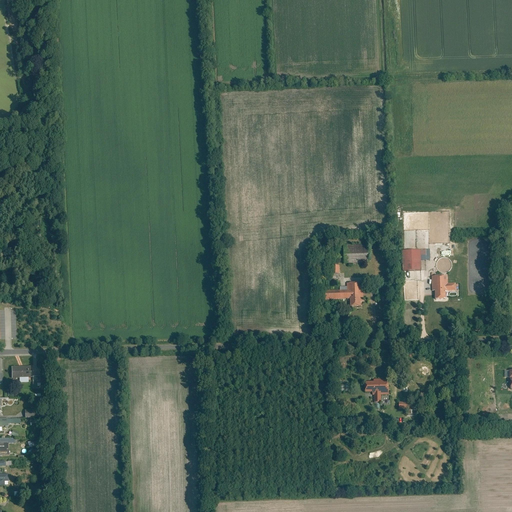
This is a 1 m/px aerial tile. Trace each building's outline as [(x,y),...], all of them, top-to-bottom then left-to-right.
[(369,245),(345,246),(346,263),(370,262),(369,245)] [(423,250),(408,251),(409,270),(423,270),(423,250)] [(449,275),(437,276),(438,292),(449,292),(449,284),(449,275)] [(364,282),(349,283),(349,290),(329,291),(329,299),(352,299),(353,307),(362,307),(362,297),(365,297),(364,282)] [(31,367),(12,367),(12,380),(31,379),(31,367)] [(33,376),(33,386),(41,386),(40,376),(33,376)] [(390,395),(389,380),(374,381),(374,382),(367,382),(367,393),(373,393),(373,396),(374,396),(374,403),(381,402),(381,395),(390,395)] [(0,456),(9,456),(9,444),(0,444),(0,456)] [(0,487),(5,487),(5,483),(9,483),(9,475),(0,475),(0,487)]
